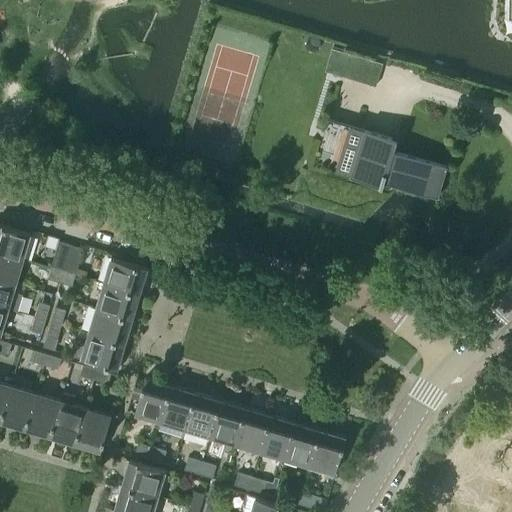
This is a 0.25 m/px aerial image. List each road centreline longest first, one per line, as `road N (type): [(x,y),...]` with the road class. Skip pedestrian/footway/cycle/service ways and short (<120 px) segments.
road 1 (residential): [(445,362),(366,299),(0,190)]
road 2 (tertiary): [(445,362),(351,511)]
